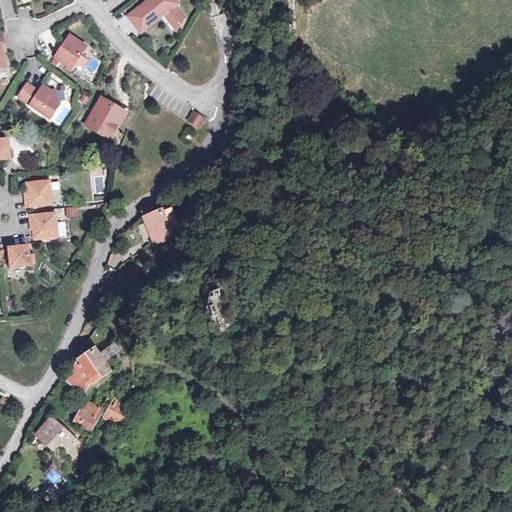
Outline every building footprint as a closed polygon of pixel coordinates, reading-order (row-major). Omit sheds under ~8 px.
[(175,0),(149,0),(128,17),(137,28),(158,12),(162,17),(164,15),(176,31),(185,17),(176,6),(179,4),(175,0)] [(158,12),(137,28),(141,33),(162,17),(158,12)] [(71,36),(55,58),(67,66),(71,60),(75,63),(87,47),(71,36)] [(27,84),(18,97),(50,119),(60,105),(58,104),(55,91),(50,92),(43,87),(36,96),(34,94),(36,91),(27,84)] [(105,96),(102,101),(125,115),(118,127),(120,128),(131,111),(105,96)] [(125,115),(102,101),(87,126),(111,140),(118,127),(125,115)] [(194,112),(188,121),(199,127),(204,119),(194,112)] [(9,140),(0,140),(0,159),(11,159),(9,140)] [(29,193),(26,193),(27,206),(53,204),(51,181),(28,183),(29,193)] [(174,237),(163,210),(145,218),(156,244),(174,237)] [(57,214),(31,217),(32,230),(35,230),(36,239),(59,237),(57,214)] [(32,266),(29,247),(10,249),(12,268),(32,266)] [(77,362),(65,380),(82,395),(91,382),(108,370),(104,364),(121,351),(115,343),(98,355),(94,350),(77,362)] [(84,401),(78,412),(85,416),(91,404),(84,401)] [(105,419),(119,426),(128,408),(115,401),(105,419)] [(85,416),(78,412),(73,422),(91,432),(102,410),(91,404),(85,416)] [(51,418),(37,434),(52,448),(56,443),(68,453),(78,442),(51,418)] [(99,430),(106,434),(111,425),(104,421),(99,430)] [(64,473),(55,467),(46,477),(57,486),(64,473)]
